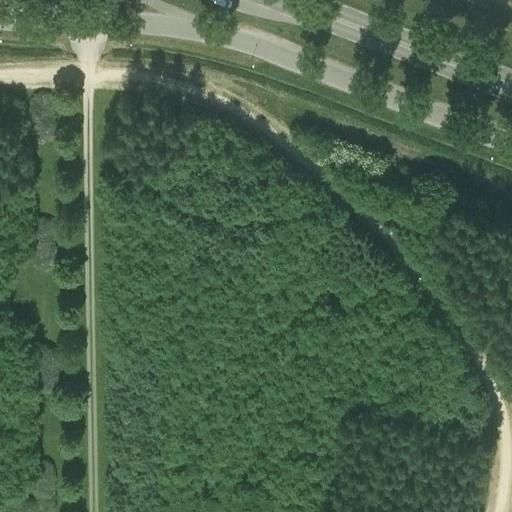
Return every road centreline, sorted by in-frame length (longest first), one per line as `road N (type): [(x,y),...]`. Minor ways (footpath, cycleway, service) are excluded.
road 1 (track): [(498,511),(503,435),(476,355),(363,209),(279,138),(174,82),(21,74)]
road 2 (unclassified): [(511,144),(273,51),(197,30),(0,19)]
road 3 (track): [(90,22),(93,511)]
road 4 (primary): [(285,0),(511,87)]
